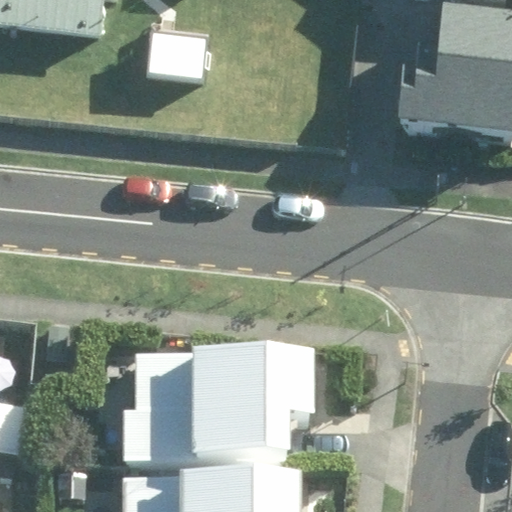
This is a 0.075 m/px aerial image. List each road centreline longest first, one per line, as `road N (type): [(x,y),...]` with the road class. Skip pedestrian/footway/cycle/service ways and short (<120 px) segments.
road 1 (residential): [(473,257),(0,214)]
road 2 (residential): [(444,511),(473,257)]
